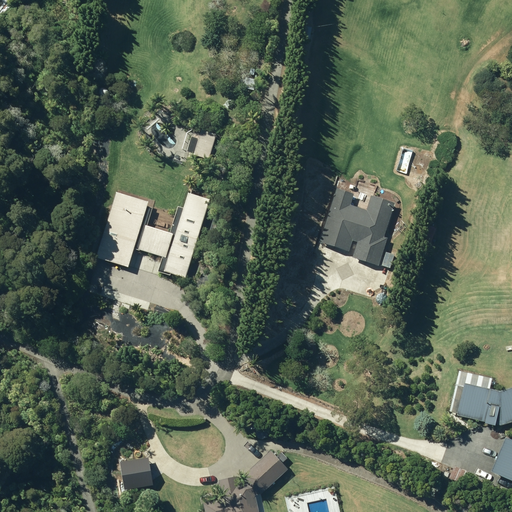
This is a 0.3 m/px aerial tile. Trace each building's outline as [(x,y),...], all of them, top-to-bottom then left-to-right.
[(204,130),(201,139),(194,137),(189,152),(196,154),(195,155),(210,160),(218,135),(204,130)] [(355,196),(340,191),(324,240),(349,248),(352,238),(362,241),(357,256),(378,263),(397,206),(374,199),(370,211),(352,205),(355,196)] [(118,197),(99,257),(126,266),(133,247),(164,256),(159,272),(171,276),(172,274),(185,278),(209,199),(191,194),(186,209),(181,207),(172,235),(149,228),(143,226),(149,207),(118,197)] [(386,266),(393,269),(398,256),(390,253),(386,266)] [(454,416),(497,426),(511,421),(511,387),(496,392),(462,384),(454,416)] [(511,445),(501,441),(488,473),(511,482),(511,445)] [(261,511),(258,494),(263,492),(290,467),(273,448),(245,474),(247,480),(241,482),(239,475),(221,478),(225,497),(206,502),(207,511),(261,511)] [(464,475),(450,470),(446,480),(459,485),(464,475)]
